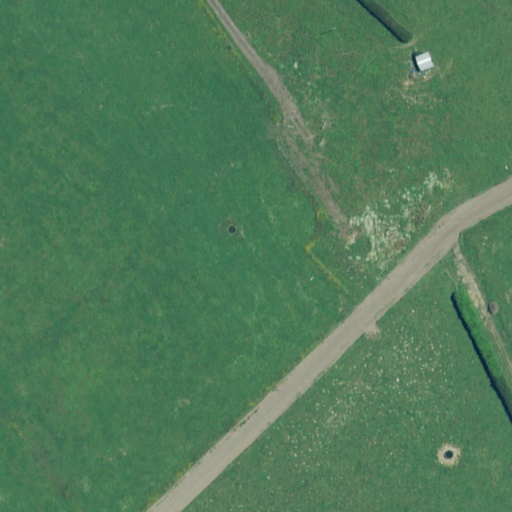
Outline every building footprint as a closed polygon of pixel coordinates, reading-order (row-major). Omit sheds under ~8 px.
[(284,25),(272,9),(247,26),(260,43),(284,25)] [(329,47),(299,43),(297,63),(327,67),(329,47)] [(436,68),(432,54),(419,58),(423,72),(436,68)] [(403,112),(388,117),(396,142),(412,136),(403,112)] [(449,126),(436,131),(442,146),(455,140),(449,126)]
